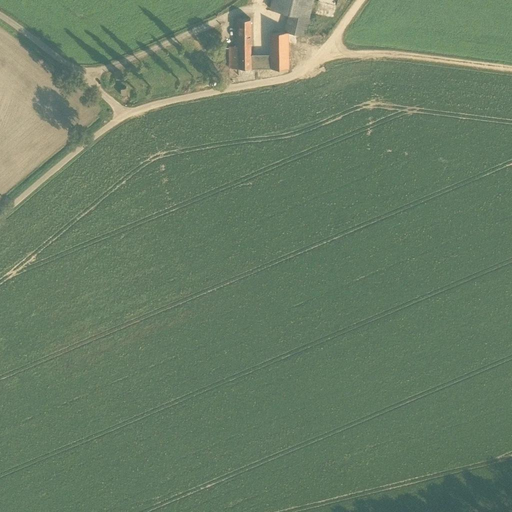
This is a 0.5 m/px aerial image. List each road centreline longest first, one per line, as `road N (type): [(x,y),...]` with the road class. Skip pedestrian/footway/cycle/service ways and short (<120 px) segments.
road 1 (unclassified): [(125,112),(248,87),(310,60)]
road 2 (track): [(324,51),(511,68)]
road 3 (unclassified): [(0,212),(125,112)]
road 4 (unclassified): [(125,112),(0,14)]
